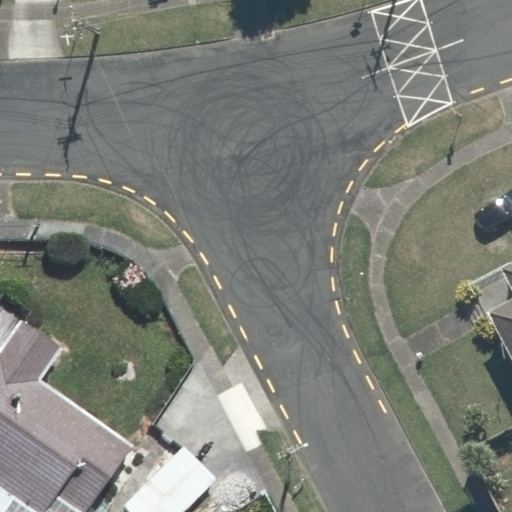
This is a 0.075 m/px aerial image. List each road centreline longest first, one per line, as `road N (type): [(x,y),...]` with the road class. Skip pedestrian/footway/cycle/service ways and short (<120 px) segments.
road 1 (residential): [(395,511),(198,111)]
road 2 (unclassified): [(511,12),(415,57),(307,93),(198,111)]
road 3 (unclassified): [(198,111),(0,121)]
